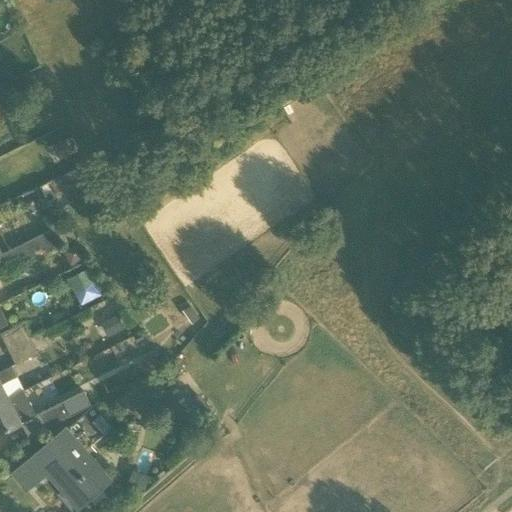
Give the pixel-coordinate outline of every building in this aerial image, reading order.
[(62,158),(72,153),(66,140),(56,145),(62,158)] [(24,265),(65,244),(57,227),(29,241),(6,252),(1,255),(0,255),(0,273),(17,265),(17,267),(19,270),(25,267),(24,265)] [(76,275),(85,292),(97,286),(88,269),(76,275)] [(118,315),(107,320),(114,335),(125,330),(118,315)] [(30,337),(26,329),(23,323),(0,334),(7,349),(30,337)] [(38,353),(31,338),(30,337),(7,349),(15,365),(38,353)] [(147,376),(161,369),(154,355),(140,362),(147,376)] [(0,401),(23,389),(17,377),(12,367),(0,372),(0,401)] [(125,394),(133,409),(166,392),(159,377),(125,394)] [(0,434),(21,424),(37,416),(36,416),(31,405),(23,389),(0,401),(0,434)] [(72,398),(63,402),(70,416),(90,405),(83,392),(72,398)] [(40,414),(46,428),(70,416),(63,402),(40,414)] [(110,481),(85,451),(114,427),(95,405),(66,429),(13,474),(26,490),(49,470),(80,506),(110,481)]
